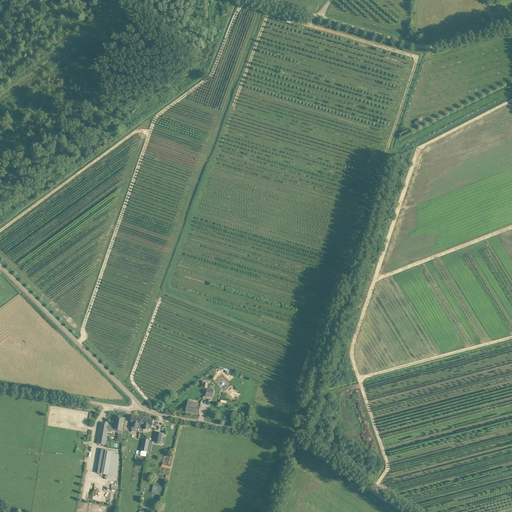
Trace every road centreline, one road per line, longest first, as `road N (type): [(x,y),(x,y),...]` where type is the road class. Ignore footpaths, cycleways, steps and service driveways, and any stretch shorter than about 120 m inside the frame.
road 1 (track): [(290,440),(380,159),(511,90)]
road 2 (unclassified): [(408,511),(290,440),(139,407)]
road 3 (unclassified): [(511,26),(426,46),(316,16)]
road 4 (unclassified): [(139,407),(0,265)]
road 5 (unclassified): [(139,407),(0,384)]
